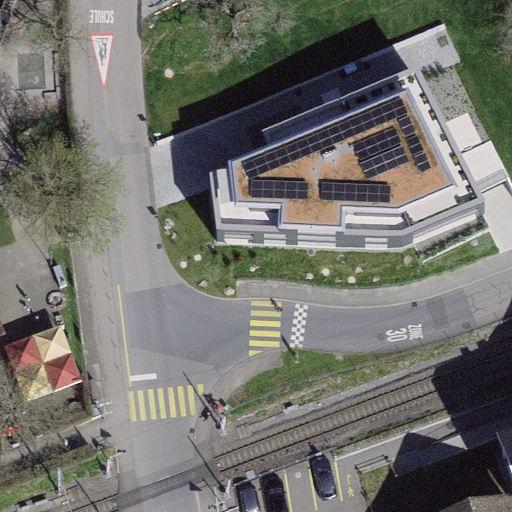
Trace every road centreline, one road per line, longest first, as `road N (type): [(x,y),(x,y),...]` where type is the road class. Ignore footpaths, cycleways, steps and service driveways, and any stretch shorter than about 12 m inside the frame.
road 1 (residential): [(511,301),(427,333),(153,329)]
road 2 (residential): [(122,0),(153,329)]
road 3 (residential): [(153,329),(173,511)]
